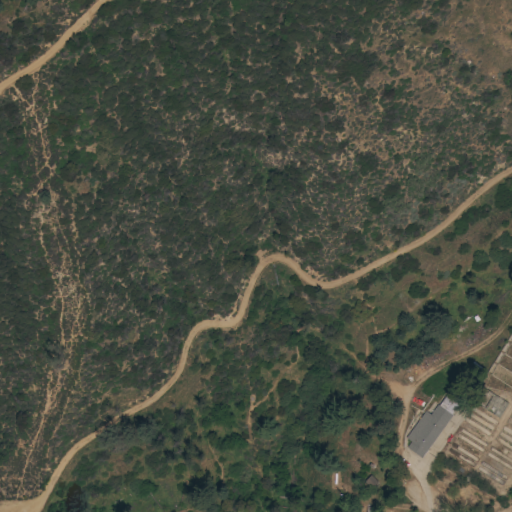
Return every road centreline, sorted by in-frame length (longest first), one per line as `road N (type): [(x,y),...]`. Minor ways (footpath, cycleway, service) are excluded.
road 1 (track): [(511,173),(402,255),(336,286),(311,283),(287,261),(267,260),(238,325),(197,328),(175,379),(147,405),(74,446),(28,511)]
road 2 (track): [(109,0),(31,78),(0,89)]
